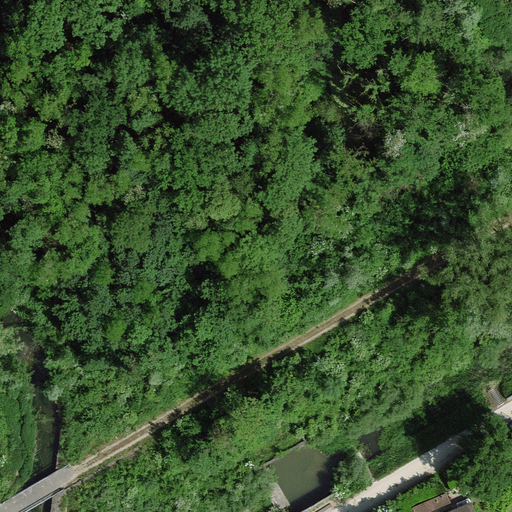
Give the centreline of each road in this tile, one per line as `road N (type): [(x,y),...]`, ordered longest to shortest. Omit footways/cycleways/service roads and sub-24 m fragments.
road 1 (track): [(511,230),(426,266),(11,511)]
road 2 (track): [(511,296),(199,485)]
road 3 (track): [(353,511),(511,412)]
